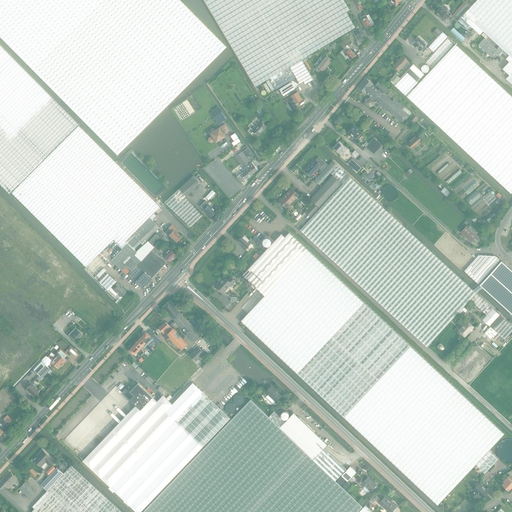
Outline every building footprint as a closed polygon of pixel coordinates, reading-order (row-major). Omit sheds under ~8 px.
[(0,0),(0,37),(28,66),(60,99),(116,156),(225,48),(177,0),(0,0)] [(306,56),(355,27),(345,11),(349,9),(343,0),(203,0),(255,87),(269,78),(306,56)] [(463,5),(453,16),(455,18),(465,7),(467,9),(475,0),(465,0),(467,1),(463,5)] [(511,0),(476,0),(461,17),(480,34),(483,31),(486,35),(499,46),(509,55),(511,57),(511,71),(509,75),(506,78),(511,84),(511,0)] [(444,8),(443,9),(440,6),(439,7),(439,6),(437,9),(438,9),(435,12),(438,15),(437,16),(441,18),(442,17),(445,20),(449,15),(449,14),(450,13),(447,11),(448,10),(448,9),(448,8),(447,7),(446,7),(445,7),(444,8)] [(375,25),(369,14),(366,16),(365,14),(360,17),(362,20),(361,20),(367,29),(375,25)] [(354,30),(352,31),(353,33),(355,36),(362,32),(359,27),(354,30)] [(368,40),(365,36),(363,32),(355,37),(357,41),(356,42),(359,46),(368,40)] [(429,48),(433,52),(447,37),(443,33),(429,48)] [(425,44),(419,38),(415,42),(414,42),(413,43),(413,45),(419,51),(421,49),(423,51),(426,48),(424,46),(425,44)] [(484,38),(478,45),(482,49),(490,56),(494,53),(498,56),(501,52),(507,57),(509,55),(499,46),(497,49),(488,42),(484,38)] [(406,72),(400,79),(395,74),(389,81),(428,117),(475,160),(511,194),(511,192),(511,97),(474,62),(455,44),(413,89),(412,88),(418,82),(417,82),(406,72)] [(0,183),(10,194),(78,125),(11,57),(8,54),(0,45),(0,183)] [(346,47),(341,52),(347,59),(348,58),(350,60),(355,55),(349,49),(348,50),(346,47)] [(509,62),(502,69),(509,75),(511,71),(511,57),(509,55),(507,57),(506,59),(509,62)] [(306,60),(308,59),(306,56),(269,78),(275,90),(296,77),(299,83),(303,81),(305,84),(313,79),(308,71),(303,62),(306,60)] [(316,68),(316,69),(316,71),(317,71),(318,71),(319,71),(320,71),(321,70),(323,71),(332,60),(326,56),(324,58),(317,67),(316,68)] [(402,56),(393,66),(399,71),(403,66),(406,68),(407,67),(408,67),(410,64),(407,62),(408,61),(402,56)] [(311,69),(306,60),(303,62),(308,71),(311,69)] [(413,64),(406,72),(417,82),(424,74),(418,69),(413,64)] [(365,78),(358,87),(365,93),(366,93),(370,96),(369,98),(369,97),(365,99),(365,103),(369,107),(373,105),(374,101),(374,100),(381,105),(397,118),(403,123),(409,116),(410,117),(407,122),(411,126),(417,118),(394,99),(393,100),(384,92),(388,88),(379,81),(376,85),(380,88),(378,91),(372,85),(373,84),(365,78)] [(291,82),(279,89),(283,96),(295,89),(291,82)] [(293,99),(288,103),(292,110),(297,106),(296,103),(302,99),(297,92),(291,96),(293,99)] [(252,134),(254,132),(258,136),(266,127),(263,124),(265,122),(261,118),(259,120),(260,121),(252,130),(250,128),(248,131),(252,134)] [(209,138),(208,139),(209,140),(209,141),(210,142),(211,142),(212,141),(214,140),(215,141),(224,136),(223,134),(225,133),(229,131),(225,124),(220,127),(221,127),(219,128),(218,128),(215,130),(214,129),(213,129),(212,129),(211,129),(211,130),(210,131),(211,132),(210,133),(212,136),(209,137),(209,138)] [(112,240),(121,249),(127,243),(134,236),(132,234),(149,217),(159,207),(78,125),(11,194),(27,210),(59,242),(62,245),(85,268),(98,255),(112,240)] [(351,128),(348,132),(356,138),(357,137),(359,139),(362,135),(360,134),(361,132),(353,125),(352,125),(351,127),(351,128)] [(418,136),(408,144),(412,148),(421,140),(418,136)] [(366,142),(363,145),(366,147),(374,154),(381,146),(382,145),(374,138),(368,144),(366,142)] [(337,144),(334,148),(341,155),(346,149),(339,143),(338,145),(337,144)] [(247,148),(243,151),(245,154),(249,159),(254,156),(254,155),(248,147),(247,148)] [(243,151),(235,158),(243,169),(252,162),(249,159),(245,154),(243,151)] [(315,160),(305,171),(311,176),(318,168),(321,170),(322,171),(327,167),(328,165),(319,157),(315,161),(315,160)] [(361,168),(352,159),(348,163),(351,166),(350,168),(356,173),(357,171),(361,168)] [(332,161),(314,181),(319,185),(330,173),(337,165),(332,161)] [(258,170),(252,162),(243,169),(245,171),(248,168),(253,174),(258,170)] [(447,164),(438,172),(439,173),(448,166),(447,164)] [(337,165),(330,173),(332,174),(333,175),(342,184),(349,177),(337,165)] [(237,177),(241,183),(253,174),(248,168),(245,171),(237,177)] [(449,184),(462,172),(459,170),(446,181),(449,184)] [(164,202),(179,216),(190,227),(202,216),(185,197),(185,196),(200,183),(193,175),(164,202)] [(333,175),(310,199),(320,208),(342,184),(333,175)] [(320,208),(300,230),(330,258),(355,281),(380,304),(427,347),(458,312),(461,309),(464,307),(470,300),(476,293),(477,292),(481,289),(482,288),(479,285),(478,286),(474,289),(473,290),(429,250),(374,200),(355,182),(349,177),(342,184),(320,208)] [(468,195),(479,185),(474,179),(463,189),(468,195)] [(398,193),(398,192),(398,190),(397,189),(396,188),(395,186),(393,186),(392,185),(390,185),(388,185),(387,186),(386,186),(384,188),(384,189),(383,190),(382,192),(382,193),(382,195),(383,196),(384,198),(385,199),(386,200),(388,201),(389,201),(391,201),(392,201),(394,201),(395,200),(396,199),(397,198),(398,196),(398,195),(398,193)] [(281,198),(278,202),(281,204),(282,203),(287,207),(299,195),(293,189),(285,198),(283,197),(281,199),(281,198)] [(212,190),(205,197),(208,200),(215,193),(212,190)] [(470,206),(481,197),(476,191),(465,200),(470,206)] [(493,191),(491,192),(490,191),(483,198),(489,205),(496,198),(493,194),(495,193),(493,191)] [(499,198),(496,202),(500,205),(506,198),(502,194),(501,195),(497,193),(495,195),(499,198)] [(204,201),(199,206),(211,216),(212,216),(214,214),(214,213),(215,211),(204,201)] [(318,208),(313,204),(306,212),(311,216),(318,208)] [(493,212),(486,219),(490,224),(497,217),(493,212)] [(142,244),(154,232),(160,237),(165,233),(159,227),(149,217),(132,234),(134,236),(127,243),(134,250),(134,249),(141,243),(142,244)] [(171,232),(168,235),(176,242),(177,241),(178,241),(179,240),(178,240),(181,237),(174,230),(176,228),(172,224),(168,229),(171,232)] [(480,240),(476,236),(466,227),(461,232),(471,242),(474,238),(478,242),(480,240)] [(243,275),(265,295),(308,250),(289,233),(285,237),(281,234),(243,275)] [(136,251),(134,249),(134,250),(127,243),(121,249),(111,260),(121,270),(126,265),(132,271),(128,274),(129,276),(135,281),(142,288),(151,278),(165,263),(158,256),(161,253),(167,247),(159,240),(161,239),(156,234),(149,242),(147,241),(136,251)] [(244,235),(239,241),(247,248),(251,243),(253,245),(256,243),(251,238),(249,240),(244,235)] [(167,247),(161,253),(163,255),(163,256),(170,262),(176,255),(167,247)] [(497,459),(494,456),(488,450),(504,433),(308,250),(265,295),(241,321),(437,504),(475,464),(484,473),(497,459)] [(464,271),(479,285),(482,288),(502,307),(511,315),(511,268),(501,259),(500,260),(495,256),(479,255),(464,271)] [(107,273),(99,282),(107,290),(108,289),(111,287),(113,289),(120,296),(126,291),(117,283),(116,281),(107,273)] [(221,282),(216,287),(218,289),(217,290),(218,291),(219,290),(222,294),(229,286),(230,287),(235,281),(231,277),(227,280),(223,277),(220,281),(221,282)] [(490,327),(486,331),(484,333),(490,339),(492,337),(493,338),(493,337),(497,333),(499,335),(504,339),(511,330),(511,326),(500,316),(497,319),(496,318),(499,315),(492,309),(493,308),(476,293),(470,300),(486,315),(482,320),(490,327)] [(170,301),(162,308),(172,319),(173,319),(194,342),(201,336),(180,312),(170,301)] [(466,321),(458,330),(465,336),(473,327),(466,321)] [(165,322),(159,328),(165,335),(164,337),(178,352),(188,344),(173,328),(172,329),(165,322)] [(146,332),(140,338),(144,341),(146,343),(148,345),(148,346),(154,340),(152,338),(152,337),(147,333),(146,332)] [(152,338),(154,340),(159,345),(162,342),(154,334),(152,337),(152,338)] [(140,338),(135,344),(140,350),(142,351),(146,347),(148,345),(146,343),(144,341),(140,338)] [(135,344),(129,350),(136,356),(138,354),(137,353),(140,350),(135,344)] [(198,347),(189,355),(195,362),(204,354),(198,347)] [(52,361),(51,362),(56,367),(64,359),(63,359),(67,355),(60,349),(57,353),(59,354),(52,361)] [(43,362),(41,360),(33,369),(40,376),(48,367),(47,366),(50,363),(48,361),(50,360),(47,357),(43,362)] [(28,387),(26,389),(34,396),(37,393),(37,394),(39,391),(39,390),(30,382),(26,385),(28,387)] [(87,456),(83,461),(89,467),(136,511),(140,511),(155,497),(194,456),(224,425),(230,418),(193,382),(172,404),(163,395),(157,401),(155,399),(153,397),(145,405),(140,410),(136,405),(87,456)] [(133,394),(129,399),(136,405),(140,410),(145,405),(153,397),(138,383),(130,392),(133,394)] [(265,392),(268,395),(265,398),(272,404),(275,401),(275,402),(281,396),(275,391),(276,390),(271,386),(265,392)] [(244,399),(243,398),(243,397),(242,395),(241,395),(240,394),(239,394),(238,394),(236,394),(234,396),(233,397),(233,399),(233,400),(233,401),(234,403),(235,404),(236,404),(238,405),(239,405),(240,404),(241,404),(242,403),(243,401),(244,399)] [(250,400),(142,511),(249,511),(317,441),(320,444),(323,441),(293,413),(285,421),(274,411),(268,417),(250,400)] [(236,408),(236,407),(235,406),(234,404),(233,403),(232,403),(231,403),(230,402),(229,403),(228,403),(226,404),(226,405),(225,406),(225,408),(225,410),(226,411),(226,412),(227,412),(228,413),(229,413),(230,413),(232,413),(234,412),(235,411),(235,410),(236,408)] [(7,415),(3,419),(6,423),(7,422),(10,424),(13,421),(7,415)] [(346,469),(333,456),(324,448),(324,447),(320,444),(317,441),(249,511),(356,511),(362,506),(335,480),(346,469)] [(35,460),(41,466),(46,461),(50,464),(49,465),(51,467),(56,462),(43,451),(38,457),(37,456),(35,460)] [(47,491),(42,497),(33,507),(34,509),(31,511),(122,511),(109,500),(71,465),(64,473),(47,491)] [(341,476),(347,481),(356,472),(350,466),(341,476)] [(41,485),(47,491),(64,473),(57,467),(41,485)] [(11,473),(0,484),(0,488),(2,490),(6,486),(8,489),(18,479),(11,473)] [(511,486),(511,481),(511,477),(509,475),(503,482),(504,483),(502,485),(505,488),(505,489),(507,491),(508,490),(508,491),(511,486)] [(371,492),(371,491),(377,485),(374,482),(373,482),(368,477),(365,481),(362,479),(359,483),(364,488),(364,487),(364,489),(368,493),(370,493),(371,492)] [(26,481),(20,488),(30,498),(36,491),(26,481)] [(475,491),(472,494),(476,498),(479,494),(483,498),(488,491),(480,483),(474,489),(475,491)] [(385,497),(379,503),(388,511),(391,511),(397,507),(390,501),(385,497)]
